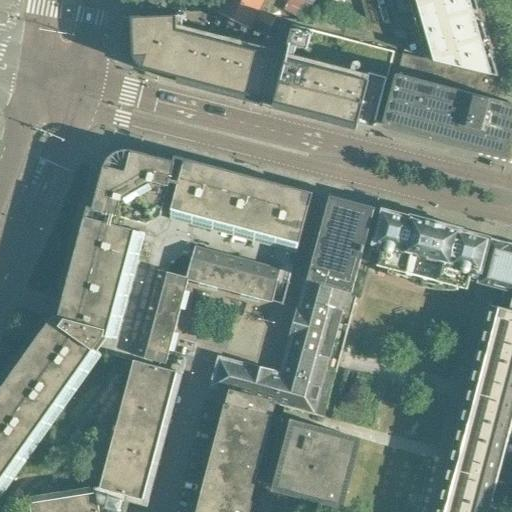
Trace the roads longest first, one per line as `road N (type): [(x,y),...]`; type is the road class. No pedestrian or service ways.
road 1 (residential): [(76,105),(511,217)]
road 2 (residential): [(511,184),(81,80)]
road 3 (secondary): [(1,285),(76,105)]
road 4 (residential): [(160,511),(192,390)]
